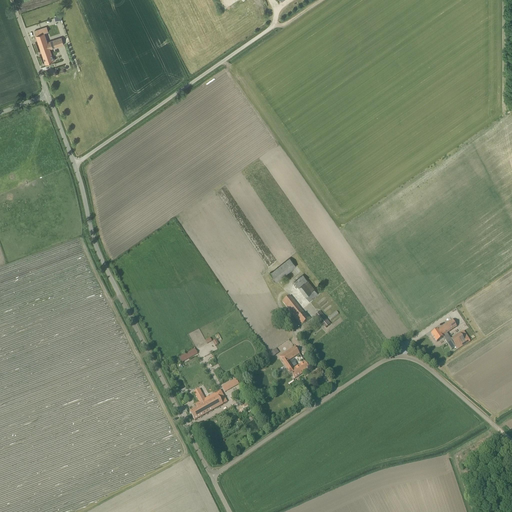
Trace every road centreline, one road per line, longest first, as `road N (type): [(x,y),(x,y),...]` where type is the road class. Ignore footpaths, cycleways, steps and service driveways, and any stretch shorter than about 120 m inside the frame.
road 1 (unclassified): [(511,443),(423,364),(394,356),(212,476)]
road 2 (unclassified): [(212,476),(99,256),(75,166)]
road 3 (unclassified): [(75,166),(274,27)]
road 4 (track): [(511,212),(476,143),(511,110)]
